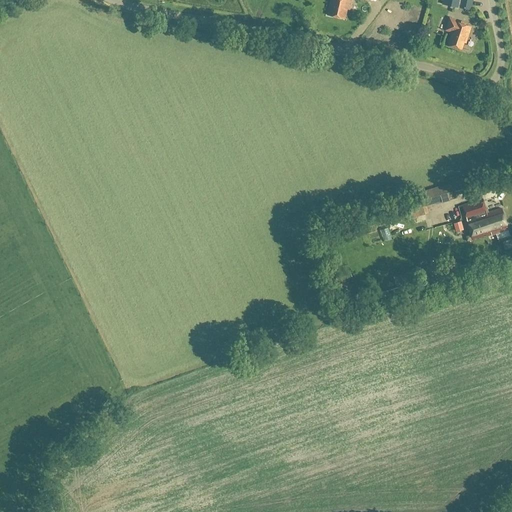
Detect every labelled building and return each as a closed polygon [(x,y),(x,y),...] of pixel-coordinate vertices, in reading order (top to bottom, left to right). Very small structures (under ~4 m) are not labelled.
[(349,0),(330,0),(328,16),(345,19),(349,0)] [(443,0),(442,5),(471,11),(472,0),(443,0)] [(457,20),(450,18),(445,31),(452,33),(448,45),(462,50),(466,37),(468,38),(471,27),(456,22),(457,20)] [(431,189),(435,204),(455,198),(451,183),(431,189)] [(418,199),(420,208),(428,206),(426,197),(418,199)] [(482,199),(473,202),(475,210),(474,211),(477,221),(482,219),(483,221),(489,219),(491,227),(492,227),(494,234),(507,229),(500,209),(487,213),(482,199)] [(474,241),(494,234),(492,227),(491,227),(489,219),(483,221),(482,219),(477,221),(474,211),(475,210),(473,202),(462,206),(474,241)] [(437,213),(425,216),(426,222),(439,219),(437,213)] [(453,221),(456,230),(464,228),(461,219),(453,221)] [(449,260),(426,266),(430,280),(453,273),(449,260)] [(418,268),(393,276),(395,284),(421,277),(418,268)]
